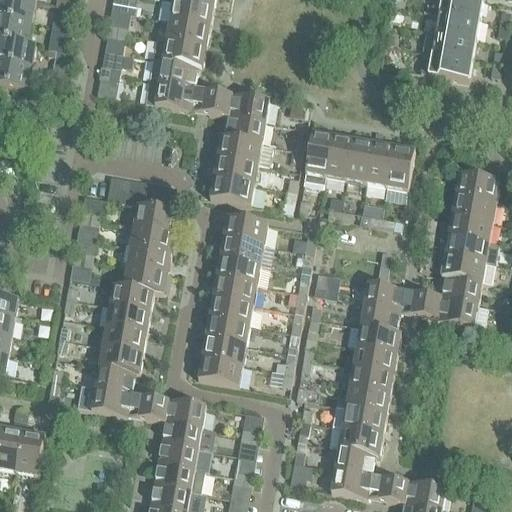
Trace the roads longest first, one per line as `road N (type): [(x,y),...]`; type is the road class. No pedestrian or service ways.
road 1 (residential): [(262,511),(278,414),(173,391),(204,213),(175,180),(79,163)]
road 2 (residential): [(79,163),(101,0)]
road 3 (residential): [(10,256),(62,270),(79,163)]
